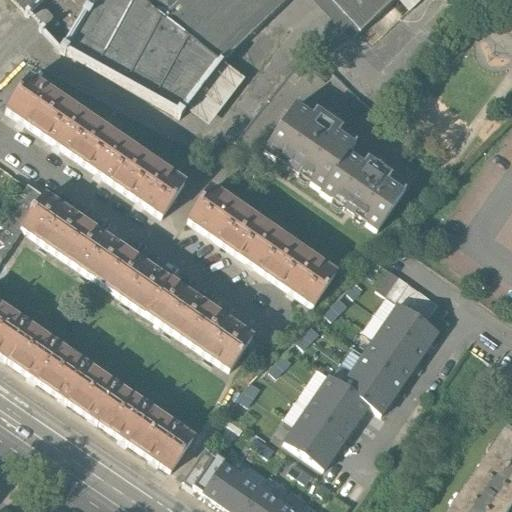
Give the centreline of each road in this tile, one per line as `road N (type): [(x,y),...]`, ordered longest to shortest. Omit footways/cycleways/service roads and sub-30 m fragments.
road 1 (residential): [(0,138),(268,312)]
road 2 (primary): [(0,418),(137,511)]
